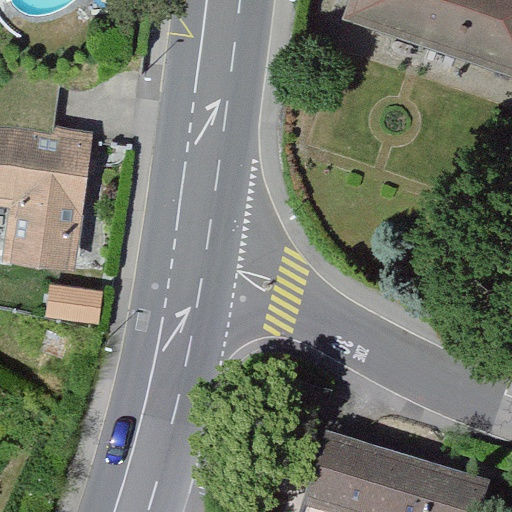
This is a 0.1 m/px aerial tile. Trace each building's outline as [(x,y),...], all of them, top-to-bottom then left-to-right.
[(511,0),(360,0),(354,20),(511,77),(511,0)] [(3,73),(0,97),(0,124),(53,132),(60,81),(3,73)] [(10,258),(70,266),(89,137),(53,132),(0,124),(0,205),(17,208),(10,258)] [(103,293),(51,286),(46,318),(99,325),(103,293)] [(482,511),(491,483),(328,438),(306,511),(482,511)]
